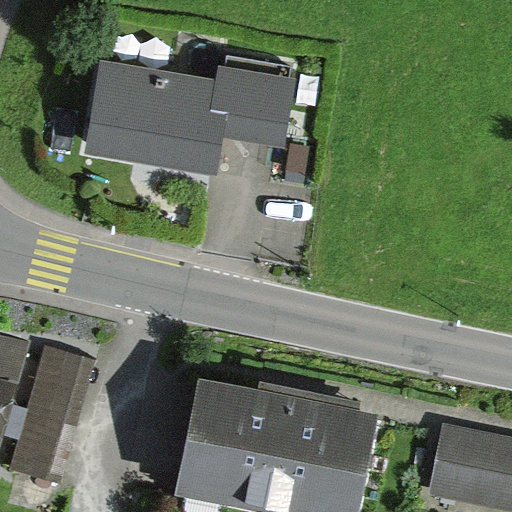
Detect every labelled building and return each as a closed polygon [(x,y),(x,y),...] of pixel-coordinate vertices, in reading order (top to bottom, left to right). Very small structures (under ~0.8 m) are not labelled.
[(209,80),(82,66),(73,153),(199,167),(209,80)] [(0,412),(23,329),(0,323),(0,412)] [(39,349),(18,477),(69,486),(91,358),(39,349)] [(330,511),(348,417),(178,387),(158,493),(261,511),(330,511)] [(510,511),(511,504),(511,449),(436,435),(424,497),(505,511),(510,511)]
